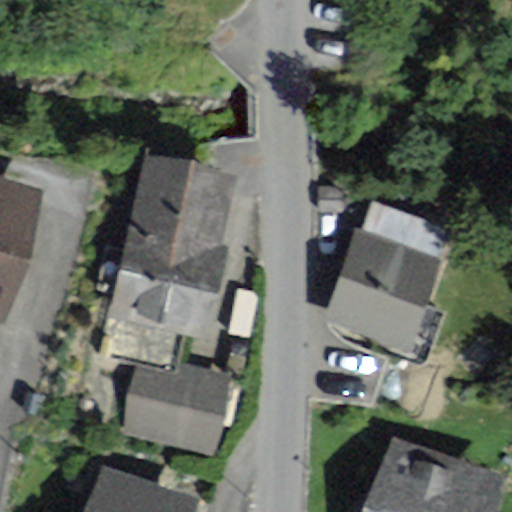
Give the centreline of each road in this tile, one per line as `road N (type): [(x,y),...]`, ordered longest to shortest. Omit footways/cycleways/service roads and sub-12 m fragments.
road 1 (unclassified): [(280,87),(286,284),(278,439)]
road 2 (residential): [(59,218),(0,405)]
